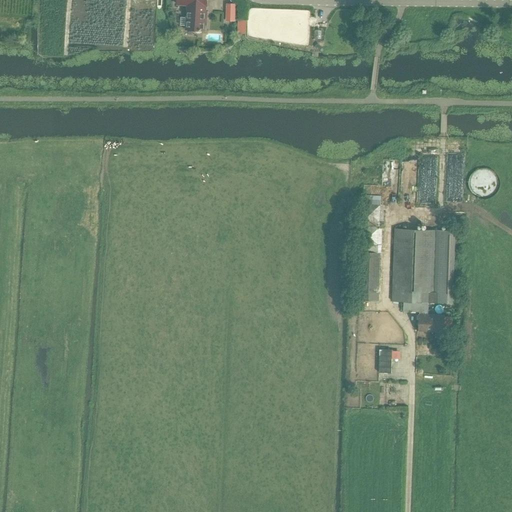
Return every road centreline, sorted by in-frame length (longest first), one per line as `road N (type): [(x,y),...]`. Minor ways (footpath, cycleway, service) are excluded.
road 1 (track): [(411,338),(390,300),(392,220),(438,220),(444,103)]
road 2 (unclassified): [(260,0),(511,5)]
road 3 (track): [(406,511),(411,338)]
